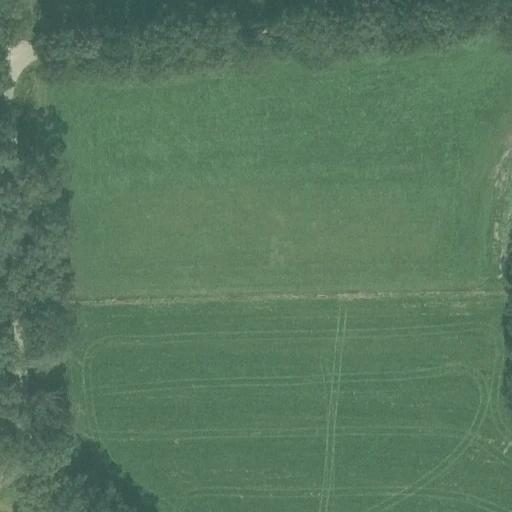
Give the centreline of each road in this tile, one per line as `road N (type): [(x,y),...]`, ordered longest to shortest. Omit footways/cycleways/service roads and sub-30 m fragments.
road 1 (unknown): [(7,51),(511,7)]
road 2 (unclassified): [(81,511),(48,481),(32,437),(0,25)]
